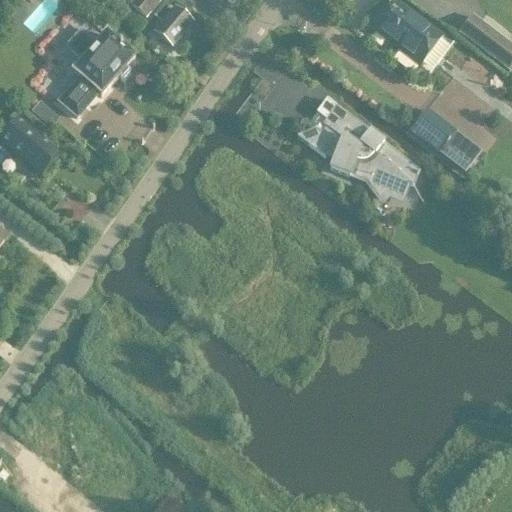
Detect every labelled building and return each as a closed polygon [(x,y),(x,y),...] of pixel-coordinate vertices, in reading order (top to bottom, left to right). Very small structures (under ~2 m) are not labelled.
[(122,0),(133,9),(146,20),(162,1),(161,0),(122,0)] [(394,5),(373,32),(421,69),(442,42),(394,5)] [(154,35),(172,51),(193,26),(174,11),(154,35)] [(458,37),(508,74),(511,68),(511,47),(472,18),(458,37)] [(145,41),(152,33),(145,27),(138,36),(145,41)] [(79,81),(59,105),(77,121),(98,97),(101,100),(134,62),(107,38),(97,49),(80,35),(67,50),(83,64),(73,76),(79,81)] [(409,188),(413,189),(420,174),(326,102),(315,116),(326,124),(322,128),(326,131),(322,137),(315,132),(297,140),(325,161),(333,164),(330,172),(350,180),(351,176),(367,183),(366,186),(378,202),(387,195),(404,202),(409,188)] [(439,157),(450,143),(456,135),(427,112),(410,134),(439,157)] [(17,123),(0,143),(0,147),(41,182),(60,159),(17,123)] [(74,435),(55,458),(91,487),(99,477),(110,486),(119,475),(108,466),(109,465),(110,464),(98,454),(104,447),(93,437),(87,445),(86,445),(74,435)] [(127,511),(112,499),(101,511),(127,511)]
